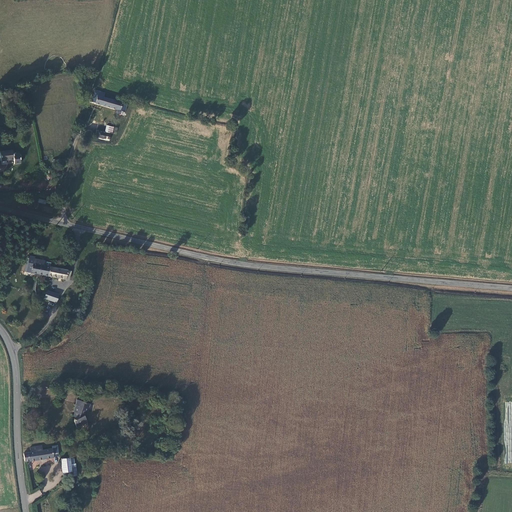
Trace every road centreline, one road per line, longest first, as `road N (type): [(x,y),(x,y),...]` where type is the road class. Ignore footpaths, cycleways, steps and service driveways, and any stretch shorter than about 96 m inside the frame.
road 1 (tertiary): [(64,223),(245,264),(511,288)]
road 2 (tertiary): [(13,351),(26,511)]
